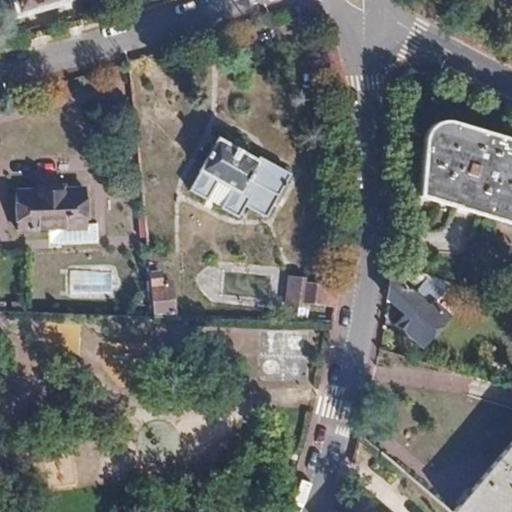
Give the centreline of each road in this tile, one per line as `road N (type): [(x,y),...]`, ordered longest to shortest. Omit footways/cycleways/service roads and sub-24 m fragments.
road 1 (residential): [(309,511),(342,410),(364,297),(371,170),(364,29)]
road 2 (residential): [(228,0),(0,68)]
road 3 (residential): [(364,29),(402,30),(511,81)]
